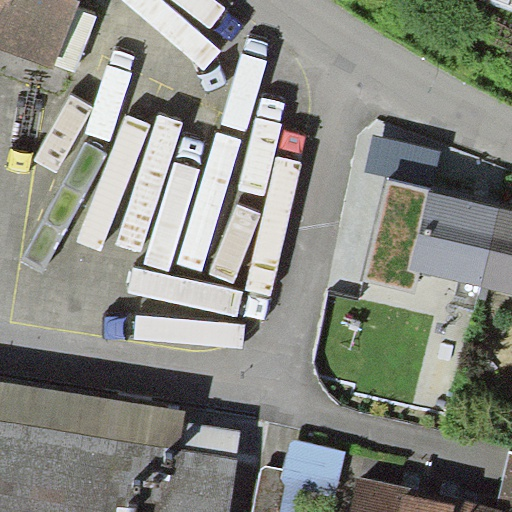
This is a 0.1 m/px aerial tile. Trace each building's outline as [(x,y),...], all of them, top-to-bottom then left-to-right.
[(77,0),(0,0),(0,48),(52,67),(77,0)] [(431,190),(441,150),(373,135),(364,174),(387,179),(431,190)] [(481,286),(500,208),(431,190),(387,179),(363,281),(413,291),(418,271),(481,286)] [(511,210),(500,208),(481,286),(511,293),(511,210)] [(0,511),(229,511),(242,433),(184,424),(185,414),(0,383),(0,511)] [(336,497),(346,451),(296,440),(290,443),(283,468),(280,479),(285,484),(280,511),(295,511),(300,489),(336,497)] [(511,511),(511,451),(510,450),(497,507),(503,508),(502,511),(511,511)] [(280,479),(283,468),(266,465),(263,468),(252,511),(280,511),(285,484),(280,479)] [(424,511),(428,492),(357,478),(350,511),(424,511)] [(497,507),(428,492),(424,511),(502,511),(503,508),(497,507)]
